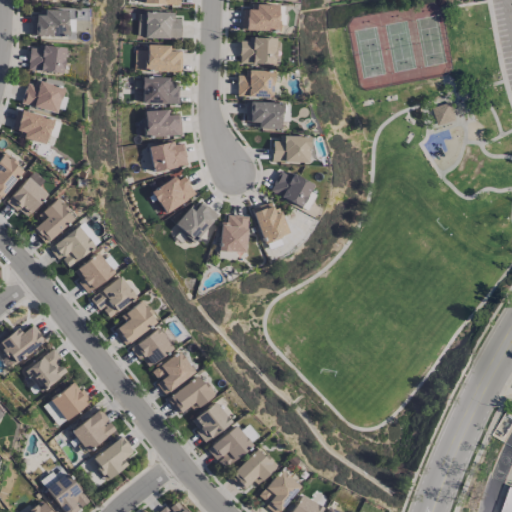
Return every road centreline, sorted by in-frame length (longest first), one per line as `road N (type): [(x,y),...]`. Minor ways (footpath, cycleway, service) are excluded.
road 1 (residential): [(0,242),(227,511)]
road 2 (residential): [(431,511),(511,335)]
road 3 (residential): [(233,175),(209,103),(212,0)]
